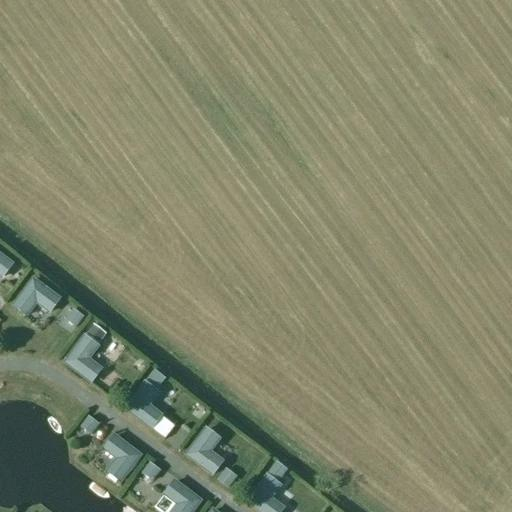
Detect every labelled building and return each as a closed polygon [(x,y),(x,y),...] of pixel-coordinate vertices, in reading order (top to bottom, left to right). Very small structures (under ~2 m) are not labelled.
[(12,264),(0,255),(0,277),(1,279),(12,264)] [(60,300),(33,279),(12,306),(27,317),(36,305),(49,314),(60,300)] [(99,348),(84,337),(63,364),(91,385),(102,370),(89,361),(99,348)] [(159,394),(144,383),(123,410),(151,431),(162,417),(149,407),(159,394)] [(221,440),(206,429),(185,457),(212,478),(224,463),(211,454),(221,440)] [(142,456),(114,435),(102,451),(115,460),(106,473),(121,484),(142,456)] [(160,491),(150,480),(163,469),(150,454),(138,464),(149,476),(133,489),(145,503),(160,491)] [(282,487),(266,476),(246,504),(256,511),(282,511),(284,510),(272,500),(282,487)] [(194,511),(202,502),(174,481),(163,496),(176,506),(170,511),(194,511)]
